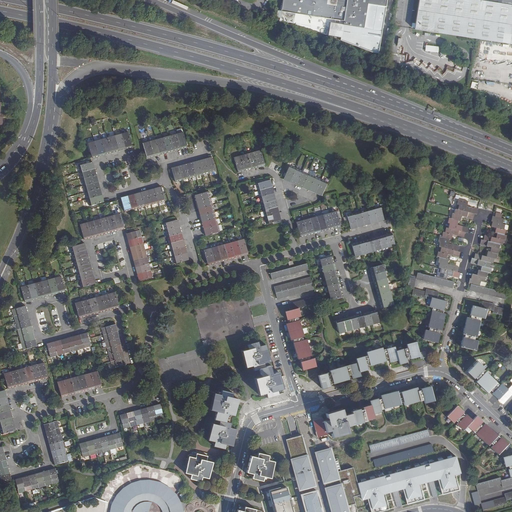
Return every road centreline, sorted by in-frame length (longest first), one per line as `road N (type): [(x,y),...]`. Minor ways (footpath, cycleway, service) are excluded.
road 1 (trunk): [(0,10),(207,60),(365,111)]
road 2 (trunk): [(343,87),(14,0)]
road 3 (trunk): [(50,106),(80,72),(113,66),(365,111)]
road 4 (trunk): [(343,87),(150,0)]
road 5 (trunk): [(511,151),(343,87)]
road 6 (residential): [(484,208),(440,371)]
road 7 (trunk): [(365,111),(511,167)]
road 8 (tertiary): [(11,253),(34,192),(50,106)]
road 9 (residential): [(298,405),(258,262)]
road 10 (residential): [(298,405),(440,371)]
road 11 (residential): [(226,511),(248,425),(298,405)]
road 12 (tertiary): [(38,0),(38,96),(27,137)]
